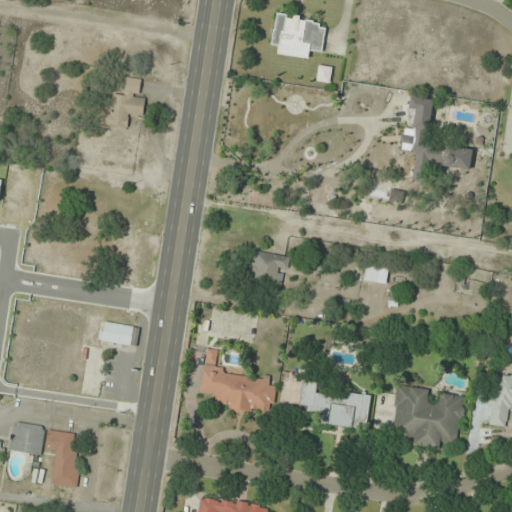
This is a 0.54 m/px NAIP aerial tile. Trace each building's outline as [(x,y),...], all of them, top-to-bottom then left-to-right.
[(271,46),(323,52),(326,28),(318,27),(319,18),(275,13),(271,46)] [(330,83),(333,67),(319,65),(316,80),(330,83)] [(128,127),(130,114),(143,116),(146,98),(138,97),(141,80),(127,78),(124,96),(111,94),(107,124),(128,127)] [(472,149),(428,144),(432,109),(415,107),(413,128),(403,127),(400,151),(416,152),(414,173),(426,175),(427,164),(470,169),(472,149)] [(25,285),(49,261),(31,243),(7,267),(25,285)] [(252,281),(284,285),(287,256),(255,253),(252,281)] [(100,341),(135,346),(138,327),(102,322),(100,341)] [(201,392),(215,394),(214,406),(273,413),(276,385),(269,385),(270,378),(217,372),(219,349),(206,348),(201,392)] [(508,426),(510,402),(511,402),(511,376),(494,375),(490,425),(508,426)] [(359,430),(364,395),(303,385),(299,405),(308,407),(307,413),(320,414),(318,423),(359,430)] [(429,389),(397,386),(391,437),(413,439),(413,445),(440,448),(441,441),(458,443),(463,396),(441,393),(440,403),(428,402),(429,389)] [(45,427),(14,421),(9,450),(40,456),(45,427)] [(73,488),(81,434),(48,430),(45,450),(55,451),(50,485),(73,488)] [(266,511),(267,506),(198,497),(195,511),(266,511)]
